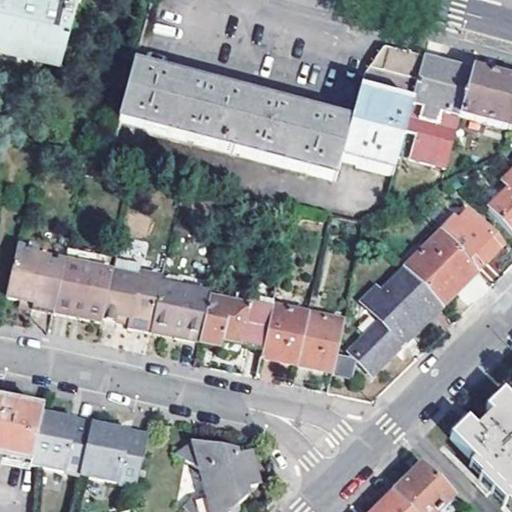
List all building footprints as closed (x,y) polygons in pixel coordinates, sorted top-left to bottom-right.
[(64,61),(78,0),(0,0),(0,46),(62,61),(64,61)] [(0,46),(0,60),(58,74),(62,61),(0,46)] [(384,62),(388,50),(362,75),(357,92),(374,96),(384,62)] [(384,62),(374,96),(396,102),(410,106),(422,60),(403,55),(388,50),(384,62)] [(422,60),(410,106),(403,133),(414,136),(408,161),(431,166),(438,142),(452,146),(459,118),(471,74),(447,67),(422,60)] [(116,121),(144,130),(332,183),(338,165),(354,169),(391,180),(403,133),(410,106),(396,102),(393,115),(371,109),(374,96),(357,92),(348,127),(186,81),(131,66),(116,121)] [(471,74),(459,118),(507,132),(511,114),(511,84),(492,79),(471,74)] [(393,115),(396,102),(374,96),(371,109),(393,115)] [(116,121),(112,136),(140,144),(144,130),(116,121)] [(112,136),(108,151),(136,159),(140,144),(112,136)] [(108,151),(104,167),(132,174),(136,159),(108,151)] [(511,236),(511,174),(502,184),(508,191),(486,211),(511,236)] [(439,235),(477,273),(500,249),(466,214),(455,227),(451,223),(439,235)] [(403,272),(406,276),(440,309),(477,273),(439,235),(403,272)] [(38,255),(15,250),(5,299),(17,302),(30,305),(29,310),(50,314),(60,266),(36,261),(38,255)] [(149,327),(158,286),(159,281),(136,275),(137,266),(113,260),(110,277),(100,320),(112,322),(114,316),(127,318),(126,325),(125,329),(147,334),(149,327)] [(110,277),(60,266),(50,314),(73,319),(99,325),(100,320),(110,277)] [(351,348),(337,345),(330,374),(348,378),(351,358),(371,377),(440,309),(406,276),(381,301),(375,294),(361,309),(375,322),(351,348)] [(275,285),(271,304),(261,351),(259,358),(294,366),(305,317),(310,294),(275,285)] [(158,286),(149,327),(173,333),(172,339),(196,345),(206,297),(158,286)] [(224,294),(208,289),(206,297),(196,345),(236,354),(238,346),(261,351),(271,304),(248,298),(246,310),(222,305),(224,294)] [(114,316),(112,322),(123,324),(126,325),(127,318),(114,316)] [(341,325),(305,317),(294,366),(330,374),(337,345),(341,325)] [(149,327),(147,334),(169,339),(172,339),(173,333),(149,327)] [(511,511),(511,407),(501,396),(483,414),(489,419),(473,434),(464,424),(448,440),(471,465),(467,470),(478,481),(476,483),(500,508),(502,506),(508,511),(511,511)] [(0,404),(0,458),(36,467),(47,415),(0,404)] [(76,421),(47,415),(36,467),(41,468),(83,476),(94,432),(74,428),(76,421)] [(96,425),(76,421),(74,428),(94,432),(96,425)] [(94,432),(83,476),(137,488),(150,444),(123,438),(125,431),(96,425),(94,432)] [(129,432),(125,431),(123,438),(150,444),(153,437),(129,432)] [(240,446),(197,437),(184,449),(203,465),(206,497),(192,499),(184,509),(186,511),(227,511),(246,494),(245,486),(255,484),(251,451),(241,452),(240,446)] [(454,511),(462,505),(422,465),(393,494),(409,511),(454,511)] [(375,511),(409,511),(393,494),(375,511)]
